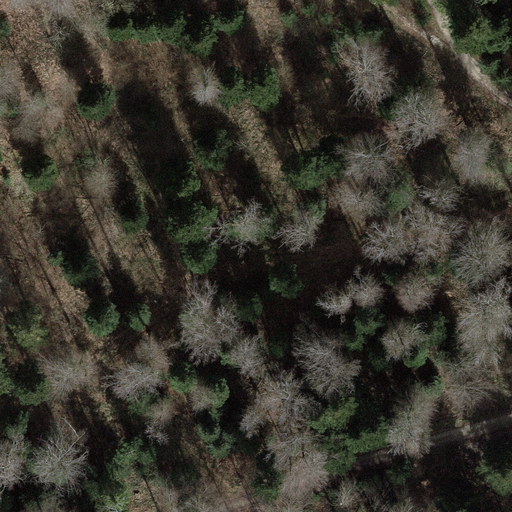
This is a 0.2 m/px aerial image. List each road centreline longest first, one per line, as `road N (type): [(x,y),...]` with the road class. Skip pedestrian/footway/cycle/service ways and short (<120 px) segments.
road 1 (track): [(511,421),(208,511)]
road 2 (track): [(511,95),(479,76),(432,0)]
